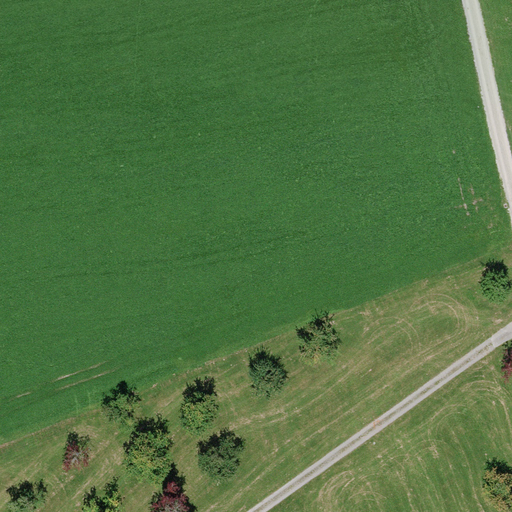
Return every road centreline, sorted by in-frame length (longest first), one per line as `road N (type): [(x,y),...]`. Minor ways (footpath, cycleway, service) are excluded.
road 1 (track): [(511,330),(257,511)]
road 2 (track): [(476,0),(511,156)]
